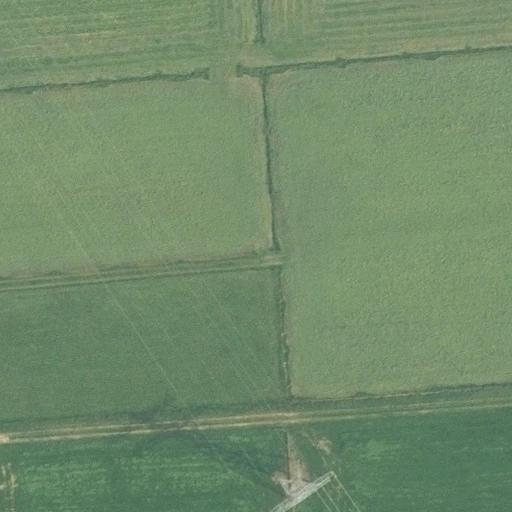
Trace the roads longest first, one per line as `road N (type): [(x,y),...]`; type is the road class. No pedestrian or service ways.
road 1 (track): [(511,400),(0,438)]
road 2 (track): [(0,287),(267,261)]
